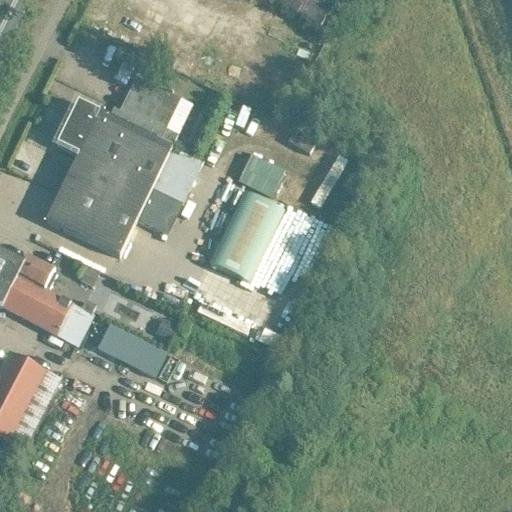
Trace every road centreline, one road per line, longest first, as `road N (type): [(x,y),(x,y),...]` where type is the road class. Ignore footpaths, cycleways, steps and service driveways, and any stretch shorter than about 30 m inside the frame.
road 1 (unknown): [(0,209),(165,301)]
road 2 (unclassified): [(0,137),(69,0)]
